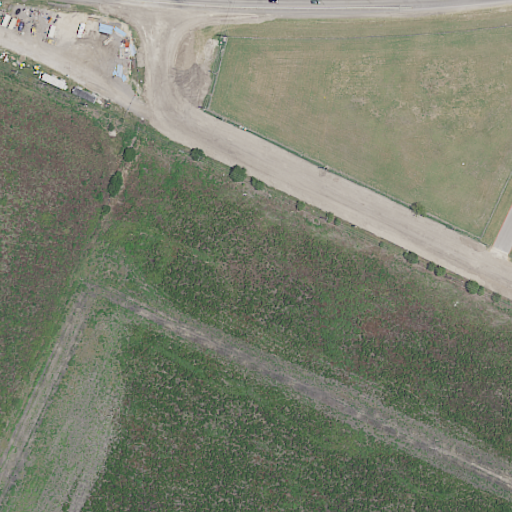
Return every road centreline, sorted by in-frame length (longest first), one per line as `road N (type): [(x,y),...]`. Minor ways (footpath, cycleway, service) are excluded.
road 1 (tertiary): [(511,279),(174,117),(162,99),(158,52)]
road 2 (residential): [(490,269),(454,365),(440,444),(409,511)]
road 3 (primary): [(381,0),(224,1)]
